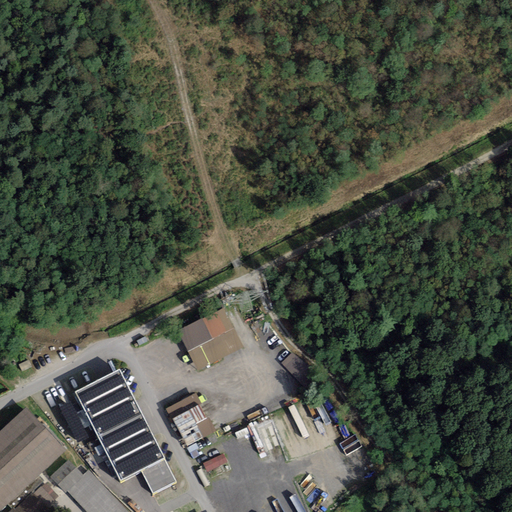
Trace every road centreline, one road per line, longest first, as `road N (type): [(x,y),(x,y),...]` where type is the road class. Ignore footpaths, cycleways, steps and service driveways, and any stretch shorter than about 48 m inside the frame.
road 1 (track): [(511,144),(121,346)]
road 2 (track): [(452,511),(423,459),(354,412),(246,282)]
